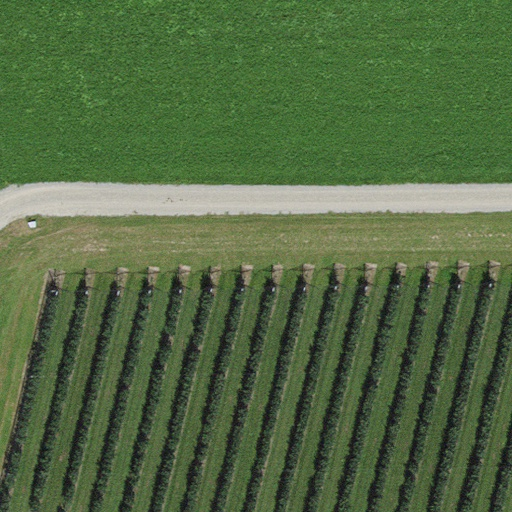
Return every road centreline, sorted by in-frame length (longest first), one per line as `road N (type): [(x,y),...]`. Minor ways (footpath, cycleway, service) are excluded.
road 1 (track): [(55,213),(511,205)]
road 2 (track): [(55,213),(0,446)]
